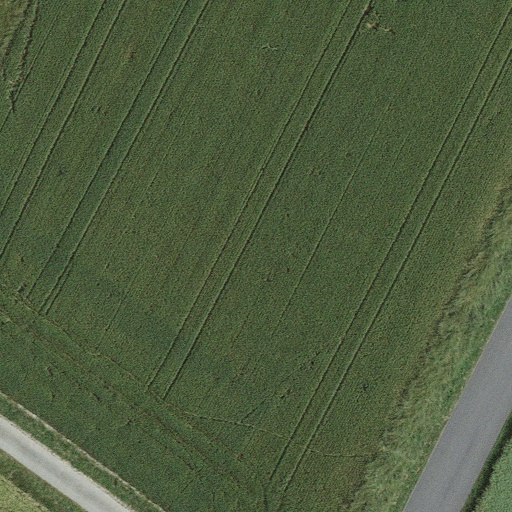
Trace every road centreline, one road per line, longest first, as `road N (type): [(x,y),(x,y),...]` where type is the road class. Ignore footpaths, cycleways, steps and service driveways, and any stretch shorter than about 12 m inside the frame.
road 1 (tertiary): [(422,511),(511,334)]
road 2 (track): [(130,511),(0,419)]
